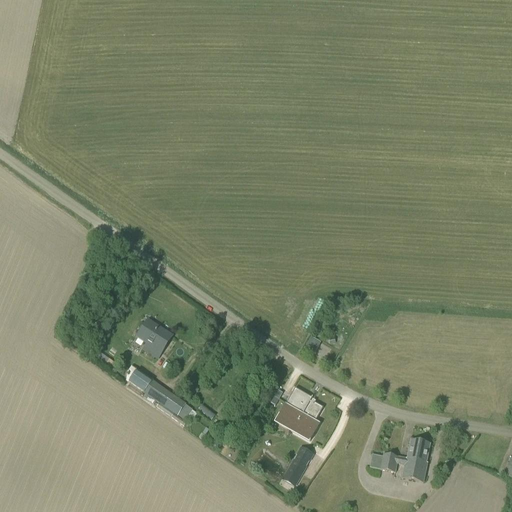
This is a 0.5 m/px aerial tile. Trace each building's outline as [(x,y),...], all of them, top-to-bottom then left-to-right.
[(157,360),(172,337),(148,322),(137,338),(147,344),(143,351),(157,360)] [(186,405),(131,368),(127,374),(126,382),(128,384),(129,383),(159,405),(173,415),(177,418),(186,405)] [(305,377),(299,386),(307,392),(314,382),(305,377)] [(326,384),(324,389),(335,393),(337,388),(326,384)] [(292,432),(312,398),(311,399),(295,389),(290,398),(286,405),(275,423),(292,432)] [(274,398),(271,405),(275,407),(282,395),(278,393),(274,398)] [(286,405),(290,398),(283,394),(279,401),(286,405)] [(312,398),(292,432),(309,442),(319,425),(315,422),(323,409),(314,404),(313,405),(310,403),(313,398),(312,398)] [(156,408),(171,419),(173,415),(159,405),(156,408)] [(177,418),(173,415),(171,419),(184,427),(186,424),(177,418)] [(328,433),(333,427),(328,423),(323,429),(328,433)] [(218,449),(224,441),(212,433),(207,441),(218,449)] [(419,443),(418,441),(415,441),(413,442),(411,442),(407,460),(383,456),(380,472),(395,475),(397,466),(404,467),(402,480),(423,484),(427,465),(425,465),(429,445),(419,443)] [(310,463),(314,456),(300,448),(296,456),(293,461),(281,482),(295,489),(307,468),(306,468),(309,463),(310,463)] [(369,454),(367,466),(378,468),(380,455),(369,454)] [(511,456),(503,477),(511,480),(511,456)]
